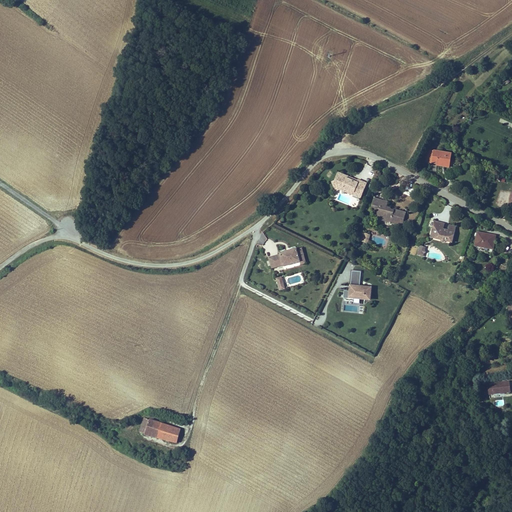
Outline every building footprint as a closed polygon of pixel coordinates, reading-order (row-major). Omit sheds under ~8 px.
[(432,163),(435,151),(429,150),(425,161),(432,163)] [(452,156),(435,151),(432,163),(437,164),(437,162),(443,164),(444,161),(450,163),(452,156)] [(346,175),(337,171),(333,180),(330,181),(333,190),(336,188),(341,187),(351,191),(350,194),(358,197),(364,183),(356,179),(355,182),(345,178),(346,175)] [(381,200),(371,197),(369,206),(376,208),(375,209),(378,210),(376,217),(383,219),(386,218),(387,220),(397,223),(396,224),(399,225),(403,215),(400,212),(395,210),(394,212),(387,210),(388,208),(385,207),(382,208),(379,207),(381,200)] [(438,223),(434,222),(431,235),(437,237),(436,241),(451,245),(455,230),(450,228),(448,233),(446,233),(441,232),(436,230),(438,223)] [(471,254),(473,254),(488,257),(489,252),(492,240),(485,238),(475,236),(471,254)] [(296,261),(295,256),(300,255),(298,248),(293,249),(292,248),(278,252),(276,253),(276,254),(273,255),(276,262),(267,265),(268,268),(279,265),(280,266),(296,261)] [(276,262),(273,255),(265,258),(267,265),(276,262)] [(351,270),(350,285),(350,291),(345,291),(344,298),(349,298),(371,300),(372,287),(360,286),(361,271),(351,270)] [(511,398),(509,387),(488,389),(489,400),(511,398)] [(141,432),(158,437),(162,422),(145,417),(141,432)] [(164,439),(169,424),(162,422),(158,437),(164,439)] [(171,441),(175,426),(169,424),(164,439),(171,441)] [(182,428),(178,427),(173,442),(177,443),(182,428)]
